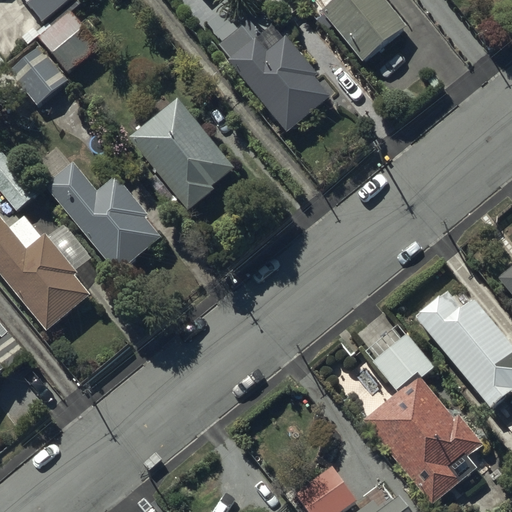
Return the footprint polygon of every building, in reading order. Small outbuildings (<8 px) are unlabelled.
[(74,0),(20,0),(43,27),(75,1),(74,0)] [(376,0),(345,0),(323,18),(363,68),(404,35),(376,0)] [(73,20),(41,46),(69,80),(101,54),(73,20)] [(244,33),(220,52),(230,66),(229,67),(288,140),(331,106),(315,85),(318,82),(289,45),(286,47),(274,32),(255,47),(244,33)] [(69,86),(40,52),(9,79),(38,112),(69,86)] [(178,105),(129,145),(189,219),(215,198),(212,195),(236,175),(178,105)] [(5,143),(0,146),(0,196),(17,216),(46,191),(5,143)] [(74,171),(45,194),(119,282),(163,246),(147,227),(150,224),(117,185),(98,200),(74,171)] [(1,225),(0,226),(0,280),(48,339),(91,304),(75,284),(78,281),(47,243),(43,247),(24,224),(10,236),(1,225)] [(511,277),(501,286),(511,300),(511,277)] [(448,298),(416,324),(493,417),(511,401),(511,351),(476,308),(464,318),(448,298)] [(0,380),(3,378),(7,383),(30,363),(9,339),(0,346),(0,380)] [(399,398),(364,427),(434,511),(478,474),(468,463),(483,451),(459,422),(455,425),(424,387),(440,373),(412,339),(374,370),(399,398)] [(333,473),(295,502),(303,511),(349,511),(359,504),(333,473)]
